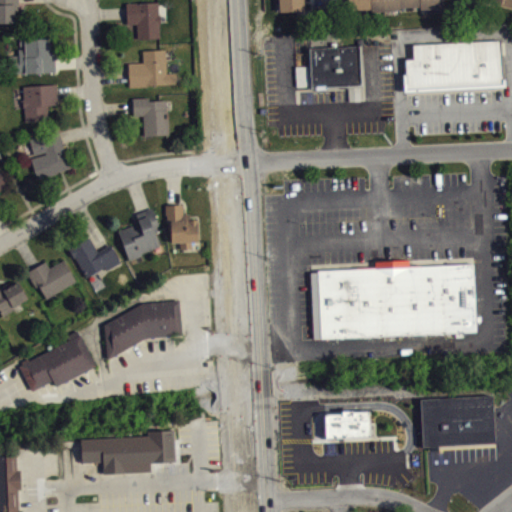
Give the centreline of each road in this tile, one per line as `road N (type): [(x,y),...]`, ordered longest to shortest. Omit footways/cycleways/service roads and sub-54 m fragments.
road 1 (primary): [(255,511),(237,33)]
road 2 (residential): [(511,154),(241,165)]
road 3 (residential): [(241,165),(165,167),(114,179),(0,241)]
road 4 (residential): [(114,179),(92,93),(85,0)]
